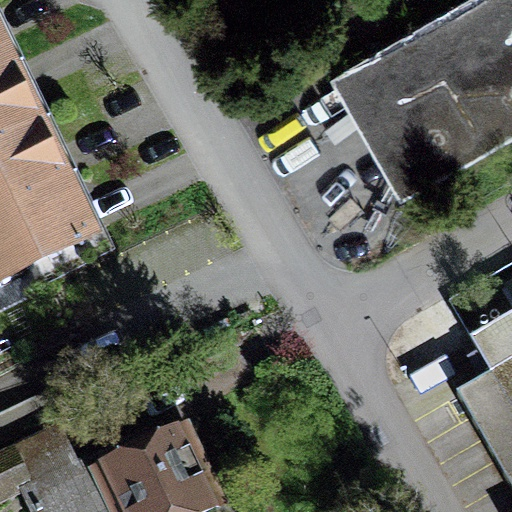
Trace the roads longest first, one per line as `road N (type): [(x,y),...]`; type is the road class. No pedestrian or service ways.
road 1 (residential): [(150,0),(340,332)]
road 2 (residential): [(340,332),(436,511)]
road 3 (residential): [(340,332),(511,233)]
